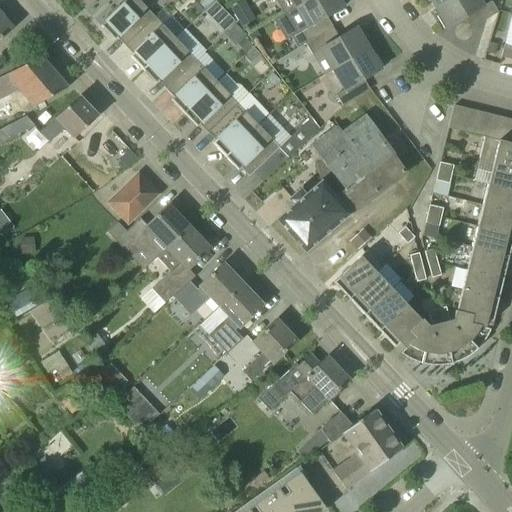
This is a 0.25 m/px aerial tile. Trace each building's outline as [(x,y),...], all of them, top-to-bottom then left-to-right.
[(113,34),(124,46),(154,18),(136,0),(128,0),(100,27),(110,37),(113,34)] [(263,0),(266,4),(272,0),(274,0),(283,15),(294,8),(308,0),(263,0)] [(304,45),(326,32),(319,21),(344,6),(341,0),(308,0),(294,8),(306,28),(297,34),(304,45)] [(481,7),(476,0),(447,0),(435,8),(439,15),(435,17),(443,31),(468,16),(475,26),(497,13),(490,2),(481,7)] [(230,8),(234,14),(247,7),(243,1),(230,8)] [(195,16),(202,10),(195,2),(188,9),(195,16)] [(214,2),(206,10),(215,20),(223,11),(214,2)] [(0,39),(11,29),(1,18),(1,17),(0,15),(0,39)] [(154,18),(124,46),(136,59),(133,61),(142,71),(175,40),(154,18)] [(235,24),(228,31),(239,42),(246,36),(235,24)] [(332,42),(326,32),(304,45),(323,76),(332,71),(366,50),(362,43),(365,41),(357,27),(332,42)] [(251,39),(253,42),(260,38),(256,31),(248,36),(251,40),(251,39)] [(243,38),(236,45),(245,54),(252,47),(243,38)] [(175,40),(142,71),(151,80),(154,77),(166,90),(195,62),(175,40)] [(497,45),(489,43),(487,53),(494,55),(497,45)] [(511,48),(504,46),(501,59),(511,61),(511,48)] [(244,58),(250,64),(259,55),(253,49),(244,58)] [(335,96),(341,108),(363,94),(357,84),(382,69),(374,55),(370,57),(366,50),(332,71),(344,91),(335,96)] [(67,89),(40,58),(0,77),(0,100),(17,92),(31,109),(67,89)] [(195,62),(166,90),(177,102),(174,105),(183,115),(216,83),(195,62)] [(279,81),(272,73),(264,81),(272,88),(279,81)] [(195,121),(207,134),(237,105),(216,83),(183,115),(192,124),(195,121)] [(63,131),(72,141),(82,151),(106,128),(78,97),(40,133),(49,144),(63,131)] [(225,158),(257,127),(237,105),(207,134),(218,146),(215,148),(225,158)] [(447,130),(460,133),(466,109),(454,106),(447,130)] [(466,109),(460,133),(472,136),(478,112),(466,109)] [(405,174),(360,112),(336,129),(335,128),(334,129),(349,150),(327,168),(345,191),(335,199),(348,215),(405,174)] [(490,115),(478,112),(472,136),(484,139),(490,115)] [(502,118),(490,115),(484,139),(496,141),(502,118)] [(508,144),(511,127),(511,120),(502,118),(496,141),(508,144)] [(290,137),(278,149),(288,159),(312,136),(302,126),(290,137)] [(248,177),(253,173),(278,149),(257,127),(225,158),(233,167),(236,165),(248,177)] [(0,143),(9,139),(1,129),(0,130),(0,143)] [(287,200),(292,207),(275,221),(290,238),(310,221),(308,219),(334,197),(335,199),(345,191),(327,168),(349,150),(334,129),(311,147),(323,162),(316,167),(320,183),(305,196),(299,190),(287,200)] [(479,159),(511,167),(511,145),(508,144),(496,141),(484,139),(479,159)] [(136,158),(128,150),(118,160),(126,168),(136,158)] [(486,188),(511,193),(511,167),(479,159),(472,184),(486,188)] [(451,176),(453,167),(439,164),(437,173),(451,176)] [(437,173),(435,182),(448,185),(451,176),(437,173)] [(127,223),(156,195),(138,177),(109,204),(127,223)] [(511,193),(486,188),(481,209),(511,216),(511,193)] [(348,215),(335,199),(334,197),(308,219),(310,221),(290,238),(303,254),(348,215)] [(188,227),(168,206),(146,227),(139,220),(126,233),(117,223),(107,234),(142,270),(155,257),(188,227)] [(442,210),(429,206),(428,206),(426,215),(439,218),(442,210)] [(476,230),(508,238),(511,239),(511,216),(481,209),(476,230)] [(0,211),(0,235),(1,236),(12,227),(0,211)] [(426,215),(424,224),(437,227),(439,218),(426,215)] [(434,240),(437,227),(424,224),(420,236),(434,240)] [(209,250),(188,227),(155,257),(170,272),(151,290),(164,304),(172,298),(189,281),(193,277),(188,270),(209,250)] [(404,228),(397,235),(406,245),(413,239),(404,228)] [(370,238),(362,229),(349,241),(357,250),(370,238)] [(470,252),(503,260),(507,261),(511,240),(511,239),(508,238),(476,230),(470,252)] [(33,238),(19,239),(21,256),(35,255),(33,238)] [(427,266),(436,263),(433,250),(423,253),(427,266)] [(367,252),(347,270),(333,284),(348,300),(375,274),(382,268),(367,252)] [(465,273),(498,281),(502,282),(506,266),(507,261),(503,260),(470,252),(465,273)] [(408,257),(412,270),(421,267),(418,254),(408,257)] [(430,279),(433,278),(440,277),(436,263),(427,266),(430,279)] [(222,265),(196,290),(189,281),(172,298),(189,317),(208,300),(216,308),(241,285),(222,265)] [(412,270),(415,283),(425,281),(421,267),(412,270)] [(502,282),(498,281),(465,273),(460,294),(496,304),(502,282)] [(375,274),(348,300),(363,316),(390,290),(375,274)] [(262,307),(241,285),(216,308),(207,317),(218,327),(208,336),(216,345),(204,355),(214,366),(243,340),(234,332),(237,329),(237,330),(262,307)] [(13,315),(14,314),(35,302),(27,289),(6,302),(13,315)] [(390,290),(363,316),(378,332),(405,306),(390,290)] [(453,314),(485,321),(492,323),(496,304),(460,294),(455,312),(454,312),(453,314)] [(405,306),(378,332),(394,349),(399,344),(422,322),(421,321),(420,322),(405,306)] [(449,322),(445,308),(436,311),(440,324),(449,322)] [(436,311),(427,313),(431,327),(440,324),(436,311)] [(445,366),(450,365),(456,364),(460,362),(465,359),(469,357),(473,354),(477,350),(481,346),(484,341),(487,336),(490,331),(483,329),(485,321),(453,314),(452,321),(449,322),(440,324),(431,327),(427,328),(422,322),(399,344),(405,349),(399,355),(403,357),(407,360),(412,362),(416,364),(420,365),(425,366),(430,367),(435,367),(440,367),(445,366)] [(295,342),(276,321),(251,345),(261,355),(242,373),(250,382),(270,364),(271,365),(295,342)] [(82,342),(93,359),(106,350),(96,333),(82,342)] [(291,393),(298,400),(311,415),(330,398),(331,399),(337,394),(336,392),(348,381),(326,357),(318,365),(309,356),(260,402),(270,413),(291,393)] [(209,391),(223,377),(214,367),(200,382),(192,388),(200,397),(208,391),(209,391)] [(119,373),(109,382),(117,391),(127,382),(119,373)] [(258,398),(265,390),(268,388),(262,381),(259,384),(251,391),(258,398)] [(147,403),(128,420),(138,433),(158,415),(147,403)] [(344,491),(368,474),(401,450),(374,411),(353,426),(340,435),(354,454),(349,458),(352,462),(333,475),(344,491)] [(330,443),(340,435),(353,426),(341,412),(321,431),(330,443)] [(174,435),(167,427),(156,436),(162,444),(174,435)] [(308,441),(316,453),(330,443),(321,431),(308,441)] [(183,461),(177,466),(154,483),(164,495),(192,474),(183,461)] [(75,479),(76,481),(86,494),(87,495),(101,484),(89,468),(75,479)] [(300,476),(251,511),(319,511),(324,508),(300,476)]
